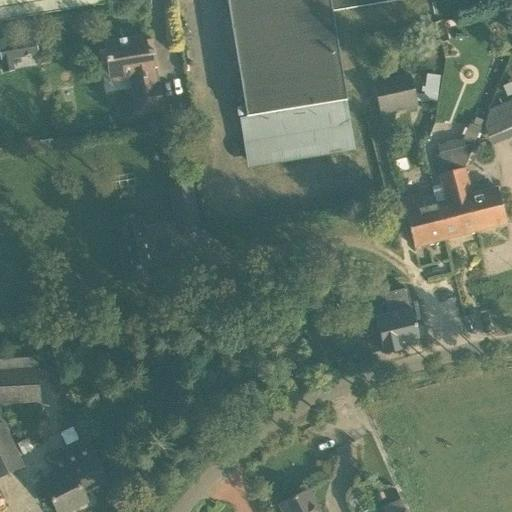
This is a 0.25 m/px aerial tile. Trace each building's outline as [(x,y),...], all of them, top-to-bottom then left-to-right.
[(0,0),(0,15),(95,0),(0,0)] [(354,152),(345,101),(347,101),(331,12),(400,0),(225,0),(246,117),(239,118),(247,169),(354,152)] [(136,116),(164,112),(160,84),(158,84),(150,39),(145,40),(145,36),(103,43),(109,82),(130,79),(136,116)] [(5,60),(37,55),(34,38),(2,44),(5,60)] [(379,114),(396,110),(416,105),(409,74),(372,82),(379,114)] [(426,74),(422,100),(437,102),(440,76),(426,74)] [(511,100),(487,112),(484,129),(491,146),(511,136),(511,100)] [(480,128),(469,123),(462,139),(473,144),(480,128)] [(473,145),(444,152),(439,153),(444,175),(439,176),(446,201),(437,204),(447,239),(475,232),(468,205),(455,208),(453,200),(456,196),(450,173),(464,170),(463,167),(466,160),(473,145)] [(471,195),(464,170),(450,173),(456,196),(453,200),(455,208),(468,205),(475,232),(506,225),(496,189),(471,195)] [(167,184),(174,227),(198,223),(192,180),(167,184)] [(447,239),(437,204),(424,207),(421,195),(401,200),(413,248),(447,239)] [(148,226),(136,228),(138,240),(118,243),(125,285),(162,279),(160,267),(172,265),(165,224),(164,224),(162,207),(150,209),(149,205),(145,206),(148,226)] [(352,341),(353,343),(357,362),(372,359),(371,353),(382,350),(383,354),(401,350),(401,348),(419,343),(406,289),(382,295),(387,315),(362,321),(366,337),(352,341)] [(54,362),(60,376),(82,368),(76,353),(54,362)] [(0,404),(39,402),(37,358),(0,359),(0,404)] [(0,422),(0,478),(24,467),(2,421),(0,422)] [(46,458),(55,475),(57,480),(43,487),(55,511),(66,511),(86,502),(82,493),(106,482),(86,439),(46,458)] [(317,511),(307,491),(279,505),(282,511),(317,511)]
